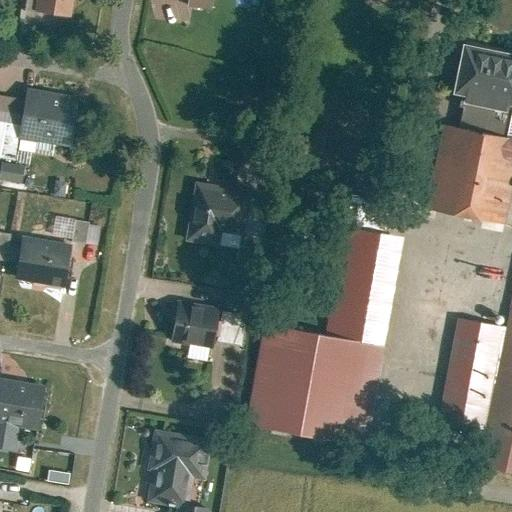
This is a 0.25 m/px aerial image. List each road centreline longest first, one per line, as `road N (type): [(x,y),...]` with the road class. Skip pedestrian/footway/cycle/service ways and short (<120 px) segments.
road 1 (residential): [(115,70),(137,135),(106,351)]
road 2 (residential): [(106,351),(77,511)]
